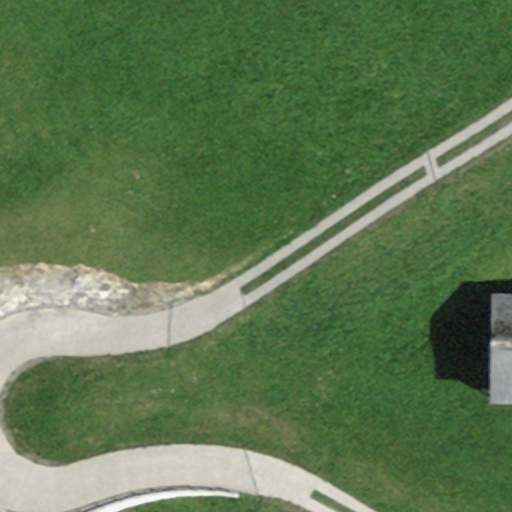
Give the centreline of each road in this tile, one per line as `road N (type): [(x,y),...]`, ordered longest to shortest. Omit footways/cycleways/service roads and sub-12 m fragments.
road 1 (track): [(0,351),(24,334),(120,336),(204,316),(511,117)]
road 2 (track): [(334,511),(290,487),(215,467),(126,475),(50,496),(0,476)]
